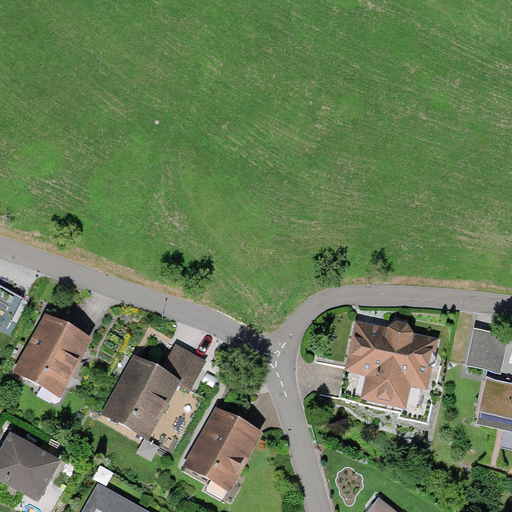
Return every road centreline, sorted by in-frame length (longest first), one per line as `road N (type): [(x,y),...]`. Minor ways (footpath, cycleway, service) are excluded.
road 1 (unclassified): [(0,246),(237,340),(266,368),(284,402),(314,511)]
road 2 (track): [(266,368),(315,306),(343,296),(511,307)]
